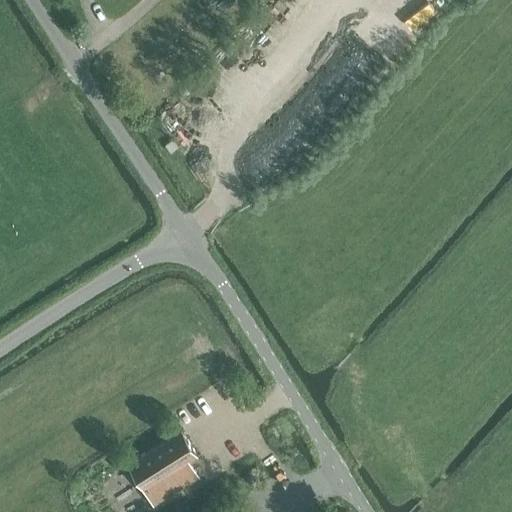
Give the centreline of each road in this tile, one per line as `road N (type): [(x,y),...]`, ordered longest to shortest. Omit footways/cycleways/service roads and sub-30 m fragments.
road 1 (unclassified): [(365,511),(186,237)]
road 2 (unclassified): [(186,237),(30,0)]
road 3 (unclassified): [(0,354),(186,237)]
